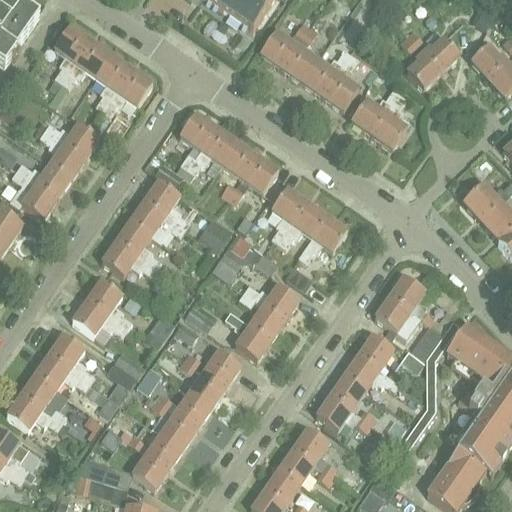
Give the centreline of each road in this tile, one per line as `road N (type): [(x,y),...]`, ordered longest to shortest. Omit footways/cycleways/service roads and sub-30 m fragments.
road 1 (residential): [(207,511),(410,225)]
road 2 (residential): [(193,74),(0,349)]
road 3 (residential): [(404,220),(193,74)]
road 4 (residential): [(465,157),(485,144),(488,119),(480,106),(455,99),(434,115),(431,132),(454,157)]
road 5 (residential): [(511,327),(410,225)]
road 6 (residential): [(193,74),(87,0)]
